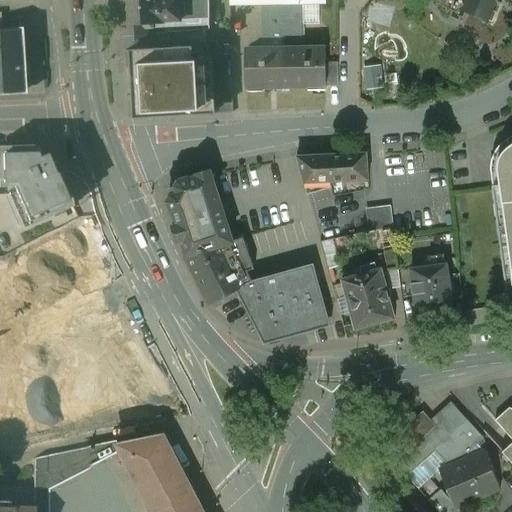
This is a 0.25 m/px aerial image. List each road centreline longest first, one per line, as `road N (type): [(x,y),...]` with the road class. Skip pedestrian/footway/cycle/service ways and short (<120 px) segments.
road 1 (residential): [(96,141),(134,149),(405,128),(448,123),(511,100)]
road 2 (secondary): [(96,141),(199,412),(250,511)]
road 3 (secondary): [(511,356),(279,362),(198,327)]
road 4 (secondary): [(511,357),(355,401),(307,443)]
road 5 (secondary): [(198,327),(96,141)]
road 6 (secondary): [(307,443),(198,327)]
road 7 (secondary): [(82,0),(96,141)]
